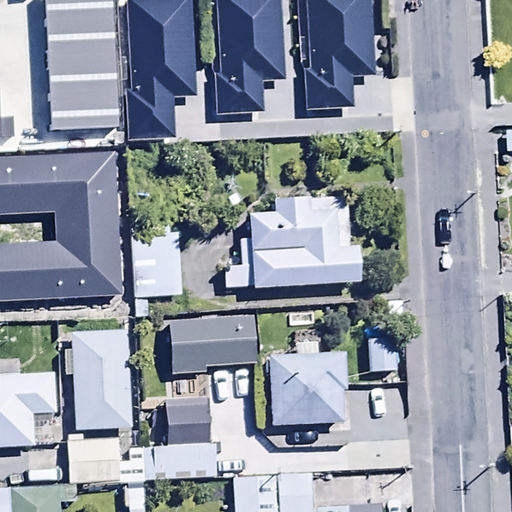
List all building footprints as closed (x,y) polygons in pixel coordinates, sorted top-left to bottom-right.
[(361,99),(359,27),(298,28),(301,101),(361,99)] [(0,119),(13,118),(5,49),(0,49),(0,119)] [(118,56),(78,56),(79,139),(119,138),(118,56)] [(76,165),(50,166),(51,202),(77,201),(76,165)] [(253,304),(364,293),(354,202),(244,214),(253,304)] [(165,219),(129,220),(131,301),(174,300),(173,236),(165,236),(165,219)] [(0,230),(0,311),(25,309),(18,228),(0,230)] [(125,278),(63,280),(64,319),(126,317),(125,278)] [(171,333),(178,393),(263,383),(255,322),(171,333)] [(77,380),(0,383),(0,467),(85,463),(88,495),(153,489),(138,332),(73,338),(77,380)] [(390,339),(362,340),(363,371),(392,370),(390,339)] [(350,357),(273,362),(277,441),(354,437),(350,357)] [(394,511),(395,508),(331,511),(329,480),(236,485),(237,511),(394,511)]
